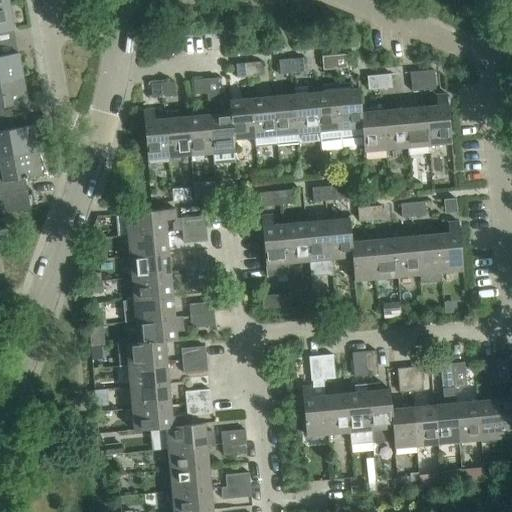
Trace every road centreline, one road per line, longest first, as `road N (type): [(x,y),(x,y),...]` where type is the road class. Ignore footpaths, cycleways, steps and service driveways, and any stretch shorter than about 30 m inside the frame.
road 1 (residential): [(240,336),(300,328),(352,342),(485,332),(505,322),(510,296),(487,65),(452,42),(344,0)]
road 2 (residential): [(0,418),(100,125)]
road 3 (residential): [(266,511),(258,413),(240,336)]
road 4 (residential): [(100,125),(69,120),(60,107),(40,0)]
road 5 (residential): [(100,125),(118,0)]
road 6 (residential): [(240,336),(225,211)]
